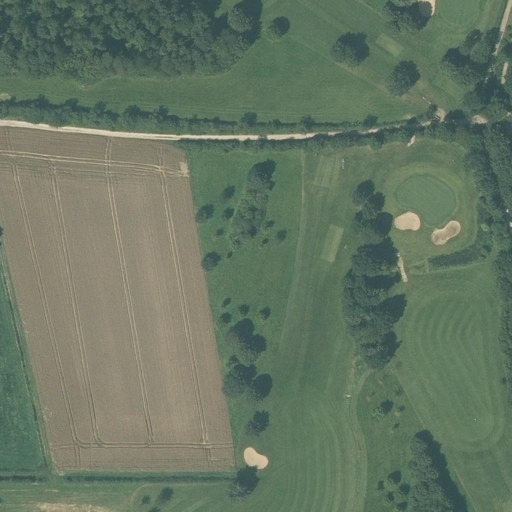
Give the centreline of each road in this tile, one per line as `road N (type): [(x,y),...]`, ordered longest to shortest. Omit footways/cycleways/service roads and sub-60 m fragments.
road 1 (track): [(0,123),(260,141),(478,117)]
road 2 (track): [(0,248),(51,476),(0,476)]
road 3 (track): [(511,247),(478,117)]
road 4 (track): [(478,117),(511,0)]
